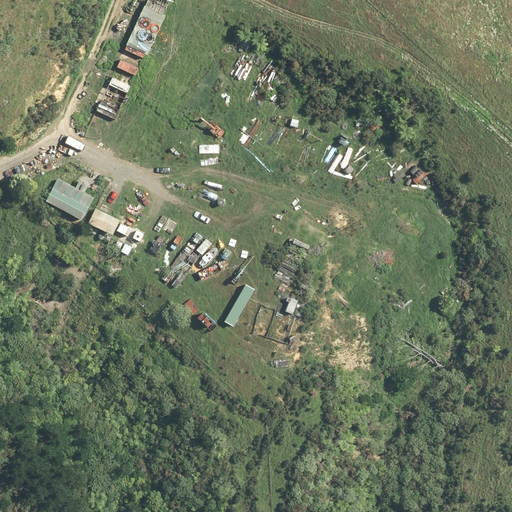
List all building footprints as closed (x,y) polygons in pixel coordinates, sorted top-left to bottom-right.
[(167,9),(149,0),(126,50),(148,60),(168,17),(164,15),(167,9)] [(139,68),(121,61),(117,69),(135,77),(139,68)] [(132,85),(114,78),(110,86),(128,94),(132,85)] [(103,99),(97,111),(114,120),(121,108),(103,99)] [(95,198),(85,193),(93,179),(83,174),(76,189),(57,179),(46,201),(84,221),(95,198)] [(133,228),(98,209),(90,223),(114,237),(117,231),(128,237),(133,228)] [(167,244),(160,236),(151,245),(158,252),(167,244)] [(213,245),(208,240),(197,251),(203,256),(213,245)] [(147,249),(140,244),(132,256),(139,261),(147,249)] [(201,302),(201,304),(201,305),(201,306),(202,308),(203,309),(204,310),(205,310),(206,311),(207,311),(209,312),(210,311),(211,311),(213,310),(214,310),(215,309),(215,308),(216,306),(216,305),(216,304),(216,302),(216,301),(215,300),(215,299),(214,298),(212,297),(211,296),(210,296),(209,296),(207,296),(206,296),(205,297),(204,298),(203,299),(202,300),(201,301),(201,302)] [(246,303),(237,298),(223,322),(232,327),(246,303)] [(200,310),(191,300),(185,305),(194,315),(200,310)] [(275,315),(267,311),(257,332),(266,336),(275,315)] [(216,324),(204,313),(199,319),(210,330),(216,324)]
